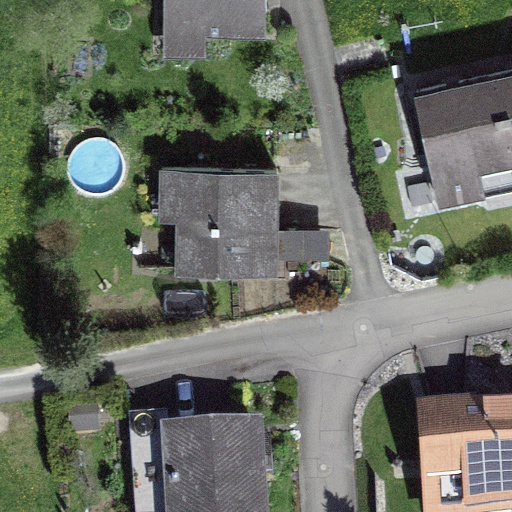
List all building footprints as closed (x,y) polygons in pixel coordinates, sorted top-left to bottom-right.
[(161,0),(161,31),(261,33),(261,0),(161,0)] [(511,71),(450,84),(413,92),(436,204),(481,195),(478,183),(511,175),(511,71)] [(174,272),(272,273),(273,170),(175,169),(174,272)] [(463,511),(466,511),(511,509),(511,412),(427,418),(430,466),(460,464),(463,511)] [(259,511),(254,428),(163,434),(162,419),(127,421),(133,511),(259,511)]
